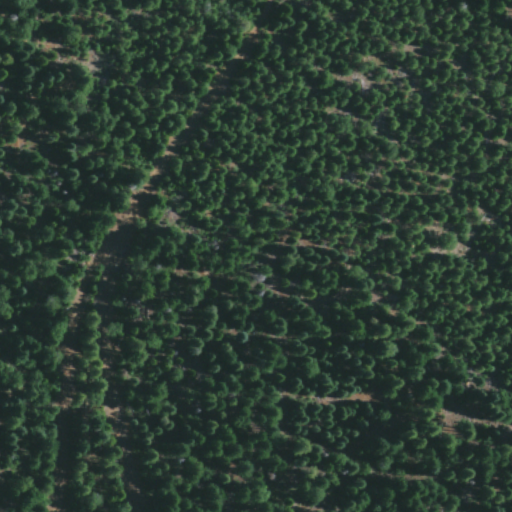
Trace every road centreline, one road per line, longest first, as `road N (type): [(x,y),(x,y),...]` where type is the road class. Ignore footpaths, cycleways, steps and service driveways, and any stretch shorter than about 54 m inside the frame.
road 1 (track): [(265,0),(237,55),(110,240),(97,343),(129,511)]
road 2 (track): [(56,511),(66,367),(83,298),(110,240)]
